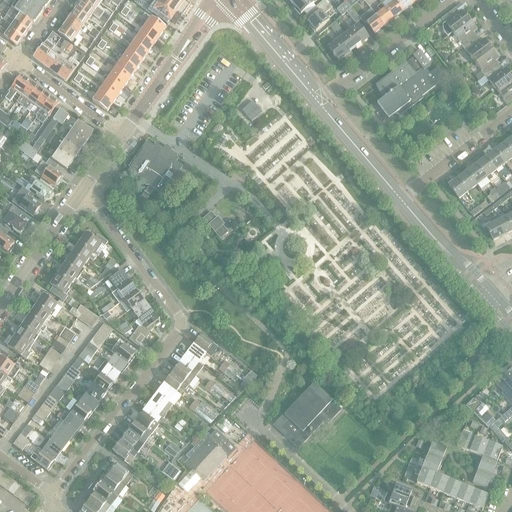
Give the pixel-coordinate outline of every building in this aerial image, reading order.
[(44,10),(44,9),(45,9),(44,9),(31,0),(16,0),(16,1),(39,17),(43,10),(44,10)] [(31,0),(44,9),(50,0),(31,0)] [(96,8),(100,3),(94,0),(82,0),(81,2),(107,21),(110,18),(96,8)] [(111,0),(94,0),(100,3),(102,0),(103,0),(105,1),(104,2),(108,5),(110,4),(116,9),(119,5),(112,0),(111,0)] [(136,0),(135,3),(152,16),(167,25),(169,22),(170,22),(170,21),(175,25),(178,20),(190,5),(185,1),(185,0),(136,0)] [(288,0),(295,8),(294,9),(299,15),(300,14),(301,15),(317,0),(288,0)] [(393,0),(394,2),(402,12),(412,5),(408,0),(393,0)] [(34,24),(39,17),(16,1),(11,8),(33,24),(34,24)] [(316,32),(329,21),(328,20),(326,22),(322,17),(331,9),(324,1),(308,14),(311,19),(307,22),(310,25),(309,26),(314,33),(315,32),(316,32)] [(386,1),(382,4),(393,19),(402,12),(394,2),(389,5),(386,1)] [(105,25),(107,21),(81,2),(75,10),(89,20),(92,16),(105,25)] [(346,13),(352,20),(355,24),(360,20),(346,2),(337,9),(337,11),(342,16),(346,13)] [(380,12),(375,16),(383,27),(393,19),(382,4),(377,7),(380,12)] [(32,27),(33,24),(11,8),(6,16),(28,32),(29,31),(30,30),(32,28),(32,27)] [(448,37),(453,33),(469,21),(462,11),(458,14),(455,9),(441,20),(445,25),(443,26),(444,32),(448,37)] [(75,10),(70,18),(85,29),(90,33),(96,37),(99,33),(86,24),(89,20),(75,10)] [(27,33),(28,32),(6,16),(3,20),(11,26),(9,29),(22,39),(24,37),(26,37),(27,34),(27,33)] [(374,34),(383,27),(375,16),(366,23),(374,34)] [(83,33),(85,29),(70,18),(64,26),(78,36),(81,31),(83,33)] [(145,26),(160,37),(166,28),(151,18),(145,26)] [(477,31),(469,21),(453,33),(460,43),(459,43),(463,48),(477,38),(473,33),(477,31)] [(346,48),(351,44),(345,35),(336,23),(330,28),(339,40),(328,48),(338,61),(350,53),(346,48)] [(358,25),(345,35),(351,44),(355,49),(368,39),(358,25)] [(76,47),(82,39),(78,36),(64,26),(58,34),(76,47)] [(154,45),(160,37),(145,26),(139,35),(154,45)] [(18,45),(22,39),(9,29),(3,37),(15,45),(18,45)] [(133,43),(148,53),(154,45),(139,35),(133,43)] [(480,43),(477,38),(463,48),(467,54),(468,53),(475,62),(491,49),(484,40),(480,43)] [(46,42),(46,43),(45,42),(35,57),(35,61),(41,65),(54,48),(52,46),(50,45),(49,45),(49,44),(46,42)] [(41,65),(50,71),(63,53),(65,50),(69,45),(65,42),(61,47),(62,47),(60,50),(55,47),(54,48),(41,65)] [(142,62),(148,53),(133,43),(127,52),(142,62)] [(73,48),(69,45),(65,50),(68,53),(73,48)] [(498,59),(491,49),(475,62),(483,73),(482,73),(485,77),(498,66),(495,62),(498,59)] [(122,60),(136,70),(142,62),(127,52),(122,60)] [(372,87),(383,100),(398,89),(398,90),(425,69),(430,66),(420,52),(372,87)] [(71,58),(63,53),(50,71),(58,77),(71,58)] [(79,64),(71,58),(58,77),(66,83),(75,69),(79,64)] [(130,79),(136,70),(122,60),(116,68),(130,79)] [(502,71),(498,66),(485,77),(489,82),(490,82),(496,90),(511,78),(511,76),(506,69),(502,71)] [(130,79),(116,68),(110,77),(125,87),(130,79)] [(426,69),(425,69),(398,90),(398,89),(383,100),(378,104),(388,118),(404,106),(408,110),(423,99),(421,97),(446,78),(438,68),(436,69),(429,74),(425,69),(426,69)] [(104,85),(119,95),(125,87),(110,77),(104,85)] [(16,93),(21,96),(21,97),(31,83),(24,78),(20,78),(4,99),(9,103),(16,93)] [(511,78),(496,90),(504,100),(503,101),(507,106),(511,101),(511,78)] [(31,83),(21,97),(21,96),(17,102),(24,107),(38,88),(37,87),(37,86),(33,83),(31,83)] [(113,104),(119,95),(104,85),(98,93),(113,104)] [(276,90),(273,87),(271,88),(267,92),(270,95),(276,90)] [(40,89),(38,88),(24,107),(21,110),(20,112),(23,114),(27,109),(31,111),(44,93),(44,92),(43,91),(41,89),(40,89)] [(46,95),(44,93),(31,111),(34,114),(33,115),(36,118),(51,98),(50,98),(50,96),(48,94),(46,95)] [(92,102),(107,112),(113,104),(98,93),(92,102)] [(53,100),(51,98),(36,118),(35,119),(42,124),(58,103),(57,103),(57,101),(54,99),(53,100)] [(251,123),(262,113),(253,102),(242,111),(251,123)] [(60,109),(53,118),(56,121),(62,125),(68,115),(60,109)] [(13,121),(6,116),(1,124),(7,129),(9,126),(13,121)] [(50,130),(56,121),(53,118),(47,128),(50,130)] [(13,121),(9,126),(17,131),(20,127),(20,126),(13,121)] [(78,122),(72,131),(86,142),(93,132),(78,122)] [(20,126),(20,127),(26,132),(27,131),(30,127),(23,123),(20,126)] [(26,132),(20,127),(17,131),(23,136),(26,132)] [(40,137),(43,139),(50,130),(47,128),(40,137)] [(61,138),(65,141),(80,151),(86,142),(72,131),(68,129),(61,138)] [(26,132),(23,136),(31,142),(35,136),(27,131),(26,132)] [(65,141),(59,150),(74,160),(80,151),(65,141)] [(32,160),(38,153),(24,142),(18,150),(32,160)] [(511,153),(505,144),(495,151),(505,164),(511,158),(511,153)] [(147,145),(144,150),(128,172),(137,178),(137,181),(140,180),(140,183),(143,182),(142,185),(145,184),(145,186),(148,186),(149,187),(153,190),(161,195),(180,167),(173,163),(175,160),(167,154),(169,150),(167,149),(164,152),(156,146),(154,149),(147,145)] [(67,170),(74,160),(59,150),(52,160),(67,170)] [(495,151),(486,158),(496,171),(505,164),(495,151)] [(490,175),(496,171),(486,158),(476,165),(488,180),(492,178),(490,175)] [(41,163),(38,167),(34,173),(55,187),(62,178),(41,163)] [(484,184),(488,180),(476,165),(467,172),(477,185),(482,181),(484,184)] [(468,192),(477,185),(467,172),(458,179),(468,192)] [(17,184),(22,188),(23,187),(25,189),(26,188),(34,194),(33,194),(34,195),(44,202),(51,191),(36,181),(32,187),(29,184),(21,178),(17,184)] [(458,199),(468,192),(458,179),(449,186),(458,199)] [(505,183),(496,191),(498,193),(501,197),(507,192),(510,190),(506,185),(505,183)] [(31,199),(34,195),(33,194),(34,194),(26,188),(25,189),(23,187),(22,188),(20,191),(21,192),(18,196),(24,200),(19,207),(33,217),(41,206),(31,199)] [(498,193),(492,198),(495,202),(501,197),(498,193)] [(486,201),(479,206),(482,210),(489,205),(486,201)] [(21,235),(29,224),(18,217),(22,212),(8,202),(4,208),(9,211),(3,220),(6,223),(4,226),(10,230),(11,229),(21,235)] [(478,207),(470,213),(473,217),(481,211),(482,210),(479,206),(478,207)] [(220,238),(227,232),(222,226),(223,225),(218,219),(216,220),(211,214),(204,219),(220,238)] [(496,222),(503,236),(511,231),(511,228),(507,217),(501,220),(498,214),(493,217),(496,222)] [(493,241),(503,236),(496,222),(486,228),(493,241)] [(0,248),(8,254),(15,244),(5,237),(9,232),(0,225),(0,248)] [(86,234),(79,244),(93,254),(98,257),(107,243),(98,237),(96,240),(86,234)] [(79,244),(72,254),(85,264),(93,254),(79,244)] [(72,254),(65,265),(78,274),(85,264),(72,254)] [(110,261),(108,264),(116,270),(113,268),(116,265),(110,261)] [(112,273),(116,270),(108,264),(106,268),(112,273)] [(65,265),(57,275),(71,284),(78,274),(65,265)] [(110,280),(117,290),(129,282),(122,272),(110,280)] [(50,285),(53,288),(50,292),(65,302),(68,298),(64,295),(71,284),(57,275),(50,285)] [(91,278),(89,281),(95,286),(98,283),(91,278)] [(116,299),(120,304),(136,291),(129,282),(117,290),(121,296),(116,299)] [(92,299),(103,291),(100,287),(95,291),(90,296),(92,299)] [(131,310),(132,310),(143,301),(136,291),(120,304),(126,313),(131,310)] [(44,295),(36,305),(50,315),(57,305),(44,295)] [(67,304),(71,307),(75,302),(69,298),(66,303),(67,304)] [(132,310),(138,320),(150,311),(143,301),(132,310)] [(109,311),(115,307),(112,303),(101,311),(104,315),(109,311)] [(36,305),(29,316),(43,325),(50,315),(36,305)] [(80,306),(77,311),(81,314),(77,318),(82,322),(89,312),(80,306)] [(69,313),(77,318),(81,314),(77,311),(72,308),(70,312),(69,313)] [(157,321),(150,311),(138,320),(143,325),(140,328),(139,327),(129,340),(138,347),(155,325),(154,323),(157,321)] [(82,322),(87,325),(93,315),(89,312),(82,322)] [(108,312),(102,316),(106,321),(111,317),(108,312)] [(98,319),(93,315),(87,325),(92,328),(98,319)] [(25,322),(22,326),(36,336),(43,325),(29,316),(27,316),(24,320),(25,322)] [(115,330),(120,333),(130,326),(127,322),(115,330)] [(104,325),(93,339),(98,343),(102,345),(112,331),(104,325)] [(15,335),(15,336),(29,346),(36,336),(22,326),(19,330),(17,330),(15,334),(15,335)] [(133,330),(130,326),(120,333),(126,338),(130,335),(129,333),(133,330)] [(65,328),(62,332),(59,337),(69,343),(75,335),(65,328)] [(201,335),(194,345),(205,354),(213,344),(201,335)] [(32,348),(29,346),(15,336),(8,347),(27,360),(31,355),(28,353),(32,348)] [(66,349),(69,343),(59,337),(56,341),(56,342),(66,349)] [(62,354),(66,349),(56,342),(52,347),(62,354)] [(89,344),(86,348),(95,355),(98,350),(89,344)] [(111,352),(116,356),(127,365),(135,355),(122,345),(117,351),(114,348),(111,352)] [(194,345),(186,355),(198,364),(199,363),(205,354),(194,345)] [(91,359),(95,355),(86,348),(79,358),(84,362),(88,356),(91,359)] [(51,349),(45,357),(55,364),(61,356),(51,349)] [(204,367),(199,363),(198,364),(186,355),(179,365),(196,378),(204,367)] [(116,356),(109,365),(120,374),(127,365),(116,356)] [(0,357),(0,358),(0,372),(7,377),(14,367),(0,357)] [(49,372),(55,364),(45,357),(39,366),(49,372)] [(97,372),(101,375),(113,384),(120,374),(109,365),(104,362),(97,372)] [(225,362),(222,366),(226,370),(229,366),(230,365),(225,362)] [(179,365),(172,374),(188,387),(196,378),(179,365)] [(511,366),(510,365),(493,380),(511,401),(511,366)] [(229,366),(226,370),(236,377),(239,373),(229,366)] [(67,373),(64,377),(73,384),(80,374),(71,367),(68,372),(67,373)] [(226,370),(224,374),(233,381),(236,377),(226,370)] [(256,377),(250,373),(241,381),(248,386),(256,377)] [(186,391),(188,387),(172,374),(165,384),(176,393),(181,387),(186,391)] [(101,375),(94,385),(106,393),(113,384),(101,375)] [(65,393),(73,384),(64,377),(57,387),(65,393)] [(29,381),(27,384),(24,389),(33,395),(39,387),(29,381)] [(211,381),(207,386),(212,390),(216,385),(211,381)] [(181,396),(176,393),(165,384),(157,394),(172,405),(174,406),(181,396)] [(298,449),(324,421),(328,424),(341,410),(314,384),(285,415),(284,414),(273,425),(298,449)] [(94,385),(87,394),(98,403),(106,393),(94,385)] [(216,385),(212,390),(221,397),(231,404),(236,399),(216,385)] [(57,387),(49,396),(55,400),(58,403),(65,393),(57,387)] [(478,392),(497,413),(503,408),(497,401),(499,400),(496,396),(494,398),(484,387),(478,392)] [(28,404),(30,400),(33,395),(24,389),(18,397),(28,404)] [(212,390),(209,393),(219,400),(221,397),(212,390)] [(75,400),(77,402),(91,413),(98,403),(87,394),(82,400),(78,396),(75,400)] [(166,414),(172,405),(157,394),(150,404),(166,416),(166,415),(166,414)] [(58,403),(55,400),(49,396),(42,406),(51,413),(58,403)] [(196,400),(192,405),(197,409),(201,404),(196,400)] [(15,401),(13,404),(10,409),(19,415),(25,408),(15,401)] [(90,414),(91,413),(77,402),(70,412),(84,422),(86,419),(87,420),(91,414),(90,414)] [(201,404),(197,409),(214,421),(220,415),(202,402),(201,404)] [(163,419),(166,416),(150,404),(143,413),(154,422),(159,416),(163,419)] [(43,422),(51,413),(42,406),(35,416),(40,420),(43,422)] [(505,423),(511,416),(511,407),(500,418),(505,423)] [(13,424),(16,420),(19,415),(10,409),(4,418),(13,424)] [(197,409),(194,412),(211,424),(214,421),(197,409)] [(60,420),(63,422),(76,432),(79,428),(80,429),(84,424),(83,424),(84,422),(70,412),(65,418),(63,416),(60,420)] [(159,425),(154,422),(143,413),(135,423),(147,431),(151,426),(156,429),(159,425)] [(500,418),(489,428),(502,444),(507,439),(500,431),(498,428),(505,423),(500,418)] [(232,427),(223,419),(217,426),(225,434),(232,427)] [(181,420),(177,424),(183,428),(186,424),(181,420)] [(55,432),(57,433),(69,442),(72,438),(73,439),(77,433),(76,433),(76,432),(63,422),(55,432)] [(152,435),(147,431),(135,423),(128,432),(144,444),(152,435)] [(202,423),(199,426),(206,432),(210,429),(202,423)] [(511,434),(505,427),(500,431),(507,439),(511,434)] [(194,486),(223,455),(228,459),(236,450),(216,431),(208,439),(185,464),(192,471),(179,486),(183,490),(190,482),(194,486)] [(457,447),(469,452),(474,438),(471,437),(471,435),(463,431),(457,447)] [(128,432),(121,442),(137,454),(144,444),(128,432)] [(48,435),(45,439),(62,451),(69,442),(57,433),(52,438),(48,435)] [(25,439),(26,439),(20,435),(13,445),(22,451),(29,442),(25,439)] [(476,439),(474,438),(469,452),(483,458),(488,444),(476,439)] [(38,449),(43,453),(43,452),(55,461),(62,451),(45,439),(38,449)] [(421,450),(424,443),(419,441),(416,447),(421,450)] [(134,458),(137,454),(121,442),(113,452),(125,461),(130,455),(134,458)] [(171,443),(168,447),(177,454),(181,451),(171,443)] [(424,457),(427,458),(441,464),(447,450),(432,444),(430,449),(427,448),(424,457)] [(503,449),(488,444),(483,458),(497,463),(503,449)] [(177,454),(168,447),(164,451),(174,458),(177,454)] [(54,461),(55,461),(43,452),(43,453),(38,458),(33,455),(31,458),(47,471),(50,467),(51,468),(55,462),(54,461)] [(296,487),(297,511),(298,511),(322,511),(331,511),(331,510),(279,462),(273,457),(274,474),(280,474),(284,477),(285,499),(289,495),(296,487)] [(427,458),(422,470),(436,475),(441,464),(427,458)] [(483,458),(478,470),(492,475),(497,463),(483,458)] [(116,465),(109,474),(125,487),(133,478),(116,465)] [(171,465),(163,474),(168,478),(174,482),(175,479),(178,476),(181,473),(181,472),(171,465)] [(409,466),(407,472),(412,474),(415,467),(409,465),(409,466)] [(416,484),(431,490),(436,475),(422,470),(416,484)] [(495,476),(492,475),(478,470),(473,484),(487,490),(489,484),(491,485),(495,476)] [(109,474),(102,484),(118,497),(125,487),(109,474)] [(0,482),(0,485),(3,488),(11,479),(6,475),(0,482)] [(431,490),(442,495),(448,480),(436,475),(431,490)] [(3,488),(8,492),(15,482),(11,479),(3,488)] [(442,495),(455,500),(461,485),(448,480),(442,495)] [(8,492),(13,496),(20,486),(15,482),(8,492)] [(160,483),(156,488),(165,495),(168,489),(160,483)] [(94,494),(111,506),(118,497),(102,484),(94,494)] [(394,484),(390,494),(409,501),(412,491),(394,484)] [(455,500),(468,505),(474,490),(461,485),(455,500)] [(13,496),(17,499),(25,489),(20,486),(13,496)] [(17,499),(22,503),(30,493),(25,489),(17,499)] [(482,511),(488,496),(474,490),(468,505),(474,507),(473,509),(480,511),(482,511)] [(35,496),(30,493),(22,503),(27,506),(35,496)] [(159,504),(164,497),(159,493),(154,500),(159,504)] [(383,503),(391,506),(395,507),(405,511),(405,510),(409,501),(390,494),(387,493),(383,503)] [(87,503),(98,511),(106,511),(111,506),(94,494),(92,497),(91,496),(86,502),(87,503)] [(154,500),(148,510),(151,511),(154,511),(159,504),(154,500)] [(98,511),(87,503),(80,511),(98,511)]
